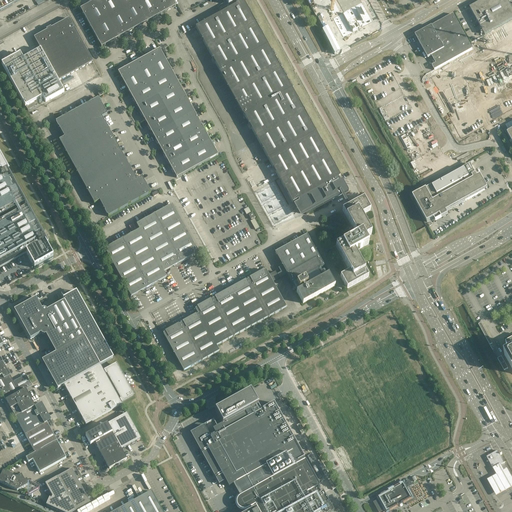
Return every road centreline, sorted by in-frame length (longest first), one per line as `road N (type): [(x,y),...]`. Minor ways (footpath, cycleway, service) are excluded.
road 1 (unclassified): [(181,405),(151,456),(111,479),(95,478),(0,305)]
road 2 (unclassified): [(171,195),(101,231),(39,117),(111,78)]
road 3 (unclassified): [(276,238),(172,27)]
road 4 (secondary): [(320,84),(382,201),(410,276)]
road 5 (secondary): [(421,269),(330,79)]
road 6 (unclassified): [(143,310),(182,376),(295,311)]
road 7 (unclassified): [(511,167),(496,142),(454,145),(396,41)]
road 8 (tertiary): [(89,249),(0,88)]
road 9 (unclassified): [(360,511),(276,357)]
road 10 (secondary): [(413,284),(495,436)]
road 11 (unclassified): [(171,195),(111,78)]
road 12 (unclassified): [(306,223),(342,288),(295,311)]
road 13 (secondary): [(502,415),(441,308)]
